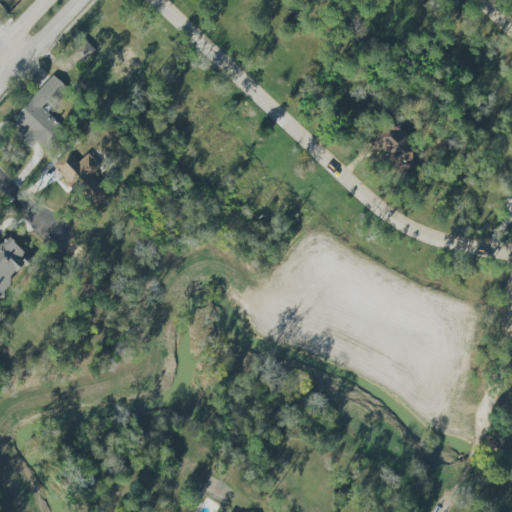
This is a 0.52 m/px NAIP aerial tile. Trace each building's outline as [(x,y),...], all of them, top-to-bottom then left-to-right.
[(117,33),(102,51),(121,69),(114,76),(123,84),(145,58),(117,33)] [(91,43),(78,43),(78,57),(90,58),(91,43)] [(12,118),(26,131),(19,139),(29,149),(36,141),(45,149),(65,128),(45,109),(66,88),(52,75),(12,118)] [(368,124),(372,155),(385,153),(388,174),(410,171),(402,120),(368,124)] [(52,165),(95,206),(106,194),(89,177),(98,167),(85,155),(78,162),(67,150),(52,165)] [(0,297),(2,297),(2,291),(10,284),(9,277),(22,265),(27,264),(22,259),(21,251),(7,236),(0,242),(0,297)]
